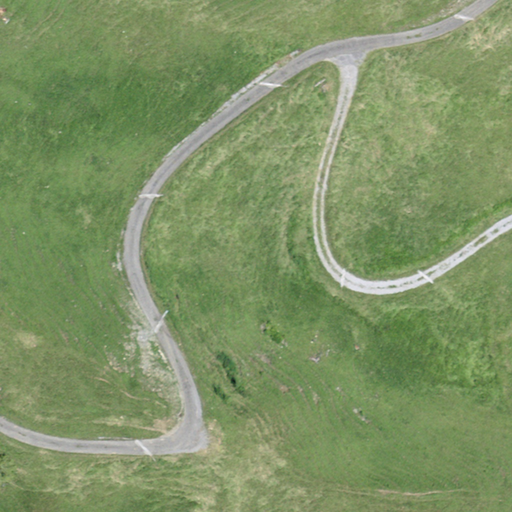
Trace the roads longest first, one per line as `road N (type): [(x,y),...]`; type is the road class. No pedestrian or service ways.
road 1 (unclassified): [(494,0),(449,29),(297,64),(203,132),(156,182),(133,228),(132,267),(183,373),(192,416),(187,434),(165,445),(96,447),(38,439),(0,423)]
road 2 (track): [(353,46),(318,208),(336,272),(365,287),(406,283),(435,273),(511,221)]
